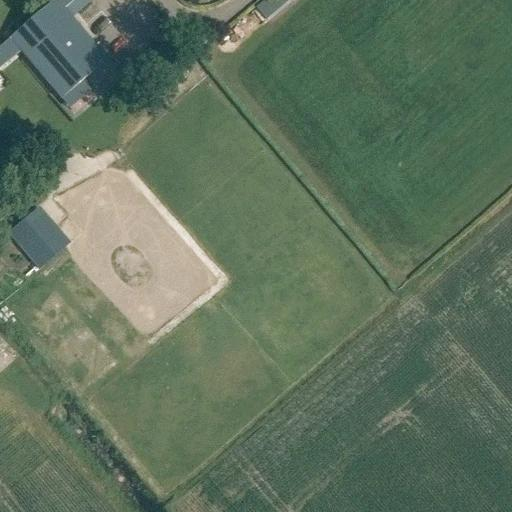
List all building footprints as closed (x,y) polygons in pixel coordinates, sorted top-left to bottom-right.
[(0,69),(20,53),(61,101),(107,62),(55,1),(9,40),(10,41),(0,49),(0,69)] [(266,1),(256,10),(266,22),(277,14),(266,1)] [(159,77),(142,91),(152,103),(169,90),(159,77)] [(28,136),(3,157),(14,171),(40,150),(28,136)] [(14,227),(6,235),(26,259),(19,265),(30,278),(37,272),(38,273),(63,252),(31,214),(22,221),(16,215),(9,221),(14,227)]
